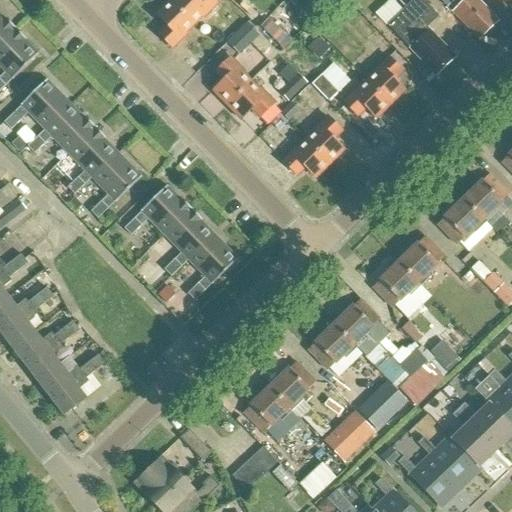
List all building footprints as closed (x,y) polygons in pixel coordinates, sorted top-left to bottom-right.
[(172,0),(170,2),(193,26),(202,17),(202,18),(216,4),(212,0),(172,0)] [(250,0),(236,0),(234,4),(251,20),(261,10),(250,0)] [(436,78),(455,60),(428,32),(426,30),(438,17),(420,0),(413,0),(386,27),(409,51),(436,78)] [(479,42),(498,24),(474,0),(466,0),(465,2),(463,0),(456,0),(450,6),(455,12),(452,14),(479,42)] [(369,14),(377,25),(395,12),(388,1),(369,14)] [(184,34),(193,26),(170,2),(156,16),(166,27),(157,35),(171,49),(185,36),(184,34)] [(0,19),(0,48),(15,33),(5,23),(4,24),(0,19)] [(241,35),(251,45),(251,46),(268,63),(278,52),(251,25),(241,35)] [(228,40),(218,30),(210,38),(220,48),(228,40)] [(251,46),(251,45),(241,35),(239,32),(227,43),(239,57),(251,46)] [(26,44),(15,33),(0,48),(0,71),(5,77),(0,81),(0,95),(12,84),(12,85),(38,59),(24,45),(26,44)] [(200,37),(180,57),(198,74),(217,54),(200,37)] [(212,91),(226,106),(249,83),(240,74),(241,72),(228,60),(215,73),(222,81),(212,91)] [(376,74),(367,83),(389,106),(404,92),(394,82),(402,73),(388,60),(375,73),(376,74)] [(288,103),(307,85),(297,75),(278,93),(288,103)] [(317,76),(307,85),(325,103),(335,94),(317,76)] [(259,92),(249,83),(226,106),(240,120),(251,110),(259,118),(273,105),(259,91),(259,92)] [(374,121),(389,106),(367,83),(358,92),(356,91),(343,104),(356,118),(364,110),(374,121)] [(21,110),(4,127),(11,134),(28,117),(44,134),(70,109),(46,84),(20,110),(21,110)] [(317,111),(324,103),(310,89),(302,96),(317,111)] [(288,122),(298,112),(290,104),(280,114),(282,116),(288,122)] [(67,158),(95,131),(84,121),(83,122),(70,109),(44,134),(27,151),(34,158),(51,141),(67,158)] [(315,133),(306,142),(329,165),(343,151),(333,141),(341,132),(328,118),(315,132),(315,133)] [(276,120),(267,129),(277,139),(286,130),(276,120)] [(91,182),(117,156),(104,143),(105,142),(95,131),(67,158),(84,175),(67,191),(74,198),(91,182)] [(329,165),(306,142),(297,151),(296,150),(283,163),(296,177),(304,169),(315,179),(329,165)] [(511,155),(502,165),(511,176),(511,155)] [(141,181),(117,156),(91,182),(107,198),(90,215),(97,223),(114,206),(115,207),(141,181)] [(489,176),(463,202),(483,222),(509,196),(489,176)] [(140,215),(123,232),(130,239),(148,223),(164,239),(191,213),(181,202),(179,203),(166,189),(140,215)] [(0,216),(7,225),(26,211),(18,200),(1,213),(0,213),(0,216)] [(483,222),(463,202),(437,228),(456,248),(483,222)] [(201,223),(191,213),(164,239),(180,256),(163,273),(170,280),(187,263),(213,238),(200,224),(201,223)] [(237,262),(213,238),(187,263),(204,280),(187,297),(194,304),(237,262)] [(426,238),(399,264),(418,285),(445,259),(426,238)] [(19,273),(28,266),(22,257),(13,265),(19,273)] [(418,285),(399,264),(373,290),(392,310),(418,285)] [(19,273),(13,265),(7,269),(3,272),(6,276),(10,280),(19,273)] [(508,309),(511,304),(511,293),(493,274),(483,284),(508,309)] [(0,306),(9,300),(3,292),(12,284),(10,280),(6,276),(0,280),(0,306)] [(45,307),(54,300),(48,292),(38,299),(45,307)] [(35,314),(45,307),(38,299),(29,306),(32,310),(35,314)] [(0,333),(32,310),(29,306),(26,302),(16,310),(9,300),(0,306),(0,333)] [(354,346),(365,358),(390,335),(378,323),(380,321),(361,302),(334,327),(353,347),(354,346)] [(35,334),(28,325),(37,317),(35,314),(32,310),(0,333),(0,334),(13,350),(35,334)] [(410,344),(418,338),(406,322),(398,328),(410,344)] [(70,340),(79,333),(73,325),(64,332),(70,340)] [(13,350),(25,367),(57,343),(54,339),(45,326),(35,334),(13,350)] [(353,347),(334,327),(307,353),(326,373),(353,347)] [(70,340),(64,332),(54,339),(57,343),(61,347),(70,340)] [(444,342),(432,353),(446,370),(458,359),(444,342)] [(60,367),(53,359),(63,351),(61,347),(57,343),(25,367),(38,384),(60,367)] [(95,373),(105,366),(99,358),(89,365),(95,373)] [(295,364),(269,390),(288,409),(315,384),(295,364)] [(86,380),(95,373),(89,365),(80,373),(83,376),(86,380)] [(51,401),(83,376),(80,373),(77,369),(67,376),(60,367),(38,384),(51,401)] [(511,389),(507,384),(494,371),(488,377),(501,390),(486,404),(489,407),(511,430),(511,389)] [(87,401),(79,391),(89,384),(86,380),(83,376),(51,401),(64,418),(87,401)] [(387,381),(357,411),(378,433),(408,403),(387,381)] [(288,409),(269,390),(242,416),(262,435),(288,409)] [(511,434),(511,430),(489,407),(477,418),(464,405),(458,410),(496,450),(511,434)] [(496,450),(458,410),(452,416),(465,429),(453,441),(478,467),(496,450)] [(344,464),(375,434),(355,412),(323,442),(344,464)] [(201,462),(210,454),(189,432),(180,440),(201,462)] [(481,469),(478,467),(453,441),(451,438),(436,452),(424,439),(417,445),(430,458),(460,489),(481,469)] [(262,449),(254,457),(268,472),(276,465),(262,449)] [(389,468),(399,458),(390,449),(380,459),(389,468)] [(268,472),(254,457),(246,464),(260,480),(268,472)] [(154,508),(183,480),(162,458),(134,485),(134,484),(133,486),(154,508)] [(460,489),(430,458),(417,471),(404,458),(397,464),(410,477),(410,478),(440,509),(460,489)] [(260,480),(246,464),(238,471),(252,487),(260,480)] [(279,468),(271,476),(288,494),(296,486),(279,468)] [(252,487),(238,471),(231,478),(245,494),(252,487)] [(198,495),(183,480),(154,508),(158,511),(194,511),(220,488),(210,478),(202,487),(204,489),(198,495)] [(374,486),(387,499),(373,511),(412,511),(394,492),(393,493),(380,480),(374,486)] [(319,511),(331,511),(335,509),(327,500),(317,510),(319,511)]
